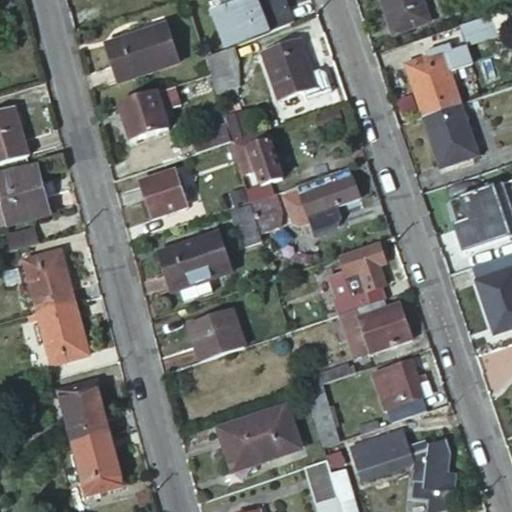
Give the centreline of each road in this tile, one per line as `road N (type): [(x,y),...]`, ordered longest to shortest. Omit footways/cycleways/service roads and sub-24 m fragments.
road 1 (residential): [(511,511),(336,0)]
road 2 (residential): [(45,0),(181,511)]
